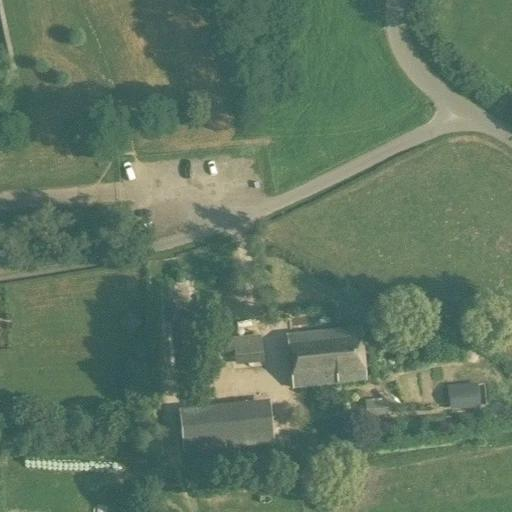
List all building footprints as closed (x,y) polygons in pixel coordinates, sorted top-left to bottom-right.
[(129,312),(117,324),(129,336),(141,324),(129,312)] [(287,337),(293,389),(364,381),(358,329),(287,337)] [(266,387),(260,336),(232,339),(239,390),(266,387)] [(477,386),(448,388),(450,411),(479,409),(477,386)] [(177,410),(182,454),(274,443),(269,399),(177,410)] [(383,400),(364,401),(365,418),(387,416),(387,412),(386,399),(383,400)]
